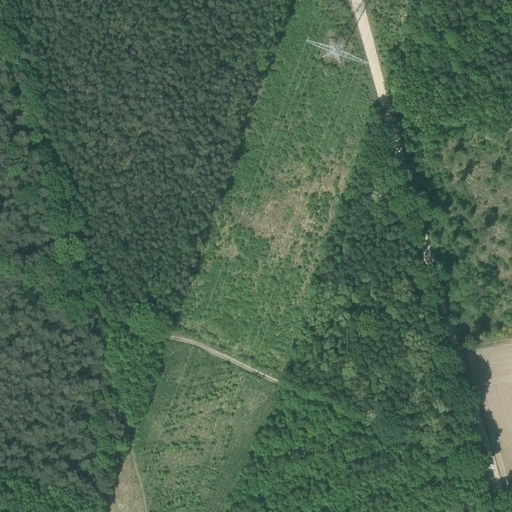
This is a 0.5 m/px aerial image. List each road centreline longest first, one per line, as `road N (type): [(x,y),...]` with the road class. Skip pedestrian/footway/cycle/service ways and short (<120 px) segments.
road 1 (track): [(87,312),(232,362),(486,477)]
road 2 (track): [(486,477),(397,157)]
road 3 (track): [(87,312),(149,511)]
road 4 (track): [(397,157),(355,0)]
